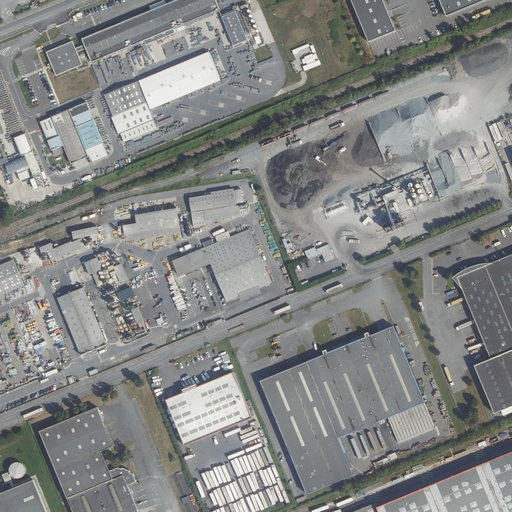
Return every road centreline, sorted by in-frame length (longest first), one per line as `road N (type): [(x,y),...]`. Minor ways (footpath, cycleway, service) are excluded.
road 1 (residential): [(412,253),(0,424)]
road 2 (unknown): [(21,111),(45,172),(58,178),(252,103),(270,91),(277,70),(252,0)]
road 3 (unknown): [(348,186),(474,130),(475,111),(463,89),(429,85),(322,126)]
road 4 (unknown): [(328,307),(240,347),(295,492)]
road 5 (unknown): [(377,287),(441,424),(368,459)]
road 6 (unknown): [(343,255),(481,190),(497,190),(511,213)]
road 7 (unknown): [(317,206),(271,195),(256,156),(322,126)]
road 8 (unknown): [(112,377),(165,511)]
road 9 (unknown): [(156,387),(188,454),(250,434)]
road 10 (unknown): [(208,44),(90,94)]
